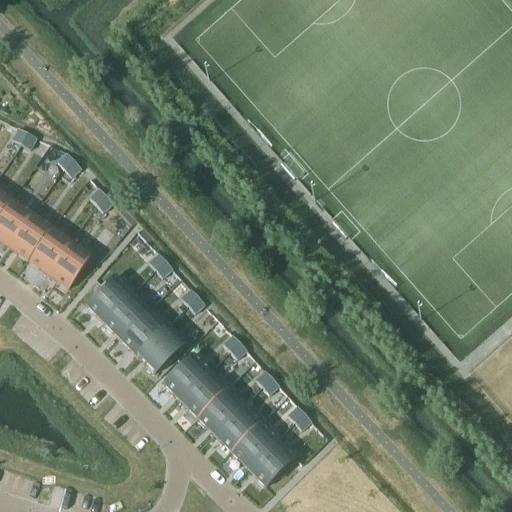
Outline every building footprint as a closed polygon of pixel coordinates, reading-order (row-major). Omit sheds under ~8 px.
[(17,132),(11,144),(20,148),(26,137),(17,132)] [(26,137),(20,148),(29,153),(35,142),(26,137)] [(67,156),(58,165),(65,172),(74,164),(67,156)] [(74,164),(65,172),(72,180),(81,172),(74,164)] [(0,191),(0,218),(13,201),(0,191)] [(99,192),(90,200),(96,208),(106,199),(99,192)] [(106,199),(96,208),(103,215),(113,207),(106,199)] [(13,201),(0,218),(0,243),(8,249),(33,215),(13,201)] [(33,215),(8,249),(28,263),(52,229),(33,215)] [(52,229),(28,263),(47,277),(72,243),(52,229)] [(72,243),(47,277),(68,291),(92,257),(72,243)] [(158,257),(149,266),(155,273),(165,265),(158,257)] [(165,265),(155,273),(162,281),(172,273),(165,265)] [(115,278),(86,307),(103,325),(133,296),(115,278)] [(190,293),(181,301),(188,309),(197,300),(190,293)] [(133,296),(103,325),(120,342),(150,313),(133,296)] [(197,300),(188,309),(195,316),(204,308),(197,300)] [(150,313),(120,342),(137,359),(166,330),(150,313)] [(166,330),(137,359),(154,377),(184,348),(166,330)] [(232,339),(223,347),(229,355),(239,346),(232,339)] [(239,346),(229,355),(237,363),(246,354),(239,346)] [(193,357),(163,385),(180,403),(210,374),(193,357)] [(210,374),(180,403),(197,420),(227,391),(210,374)] [(264,375),(255,383),(262,391),(271,382),(264,375)] [(271,382),(262,391),(269,398),(278,390),(271,382)] [(227,391),(197,420),(214,437),(244,409),(227,391)] [(244,409),(214,437),(231,455),(260,426),(244,409)] [(297,410),(287,419),(294,426),(303,418),(297,410)] [(303,418),(294,426),(301,434),(310,425),(303,418)] [(260,426),(231,455),(247,472),(277,443),(260,426)] [(277,443),(247,472),(265,490),(295,461),(277,443)]
